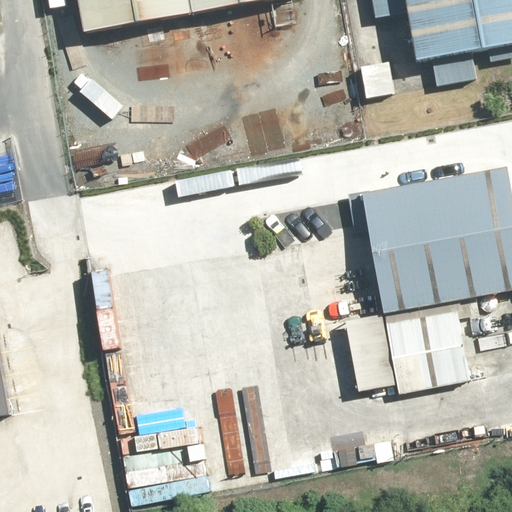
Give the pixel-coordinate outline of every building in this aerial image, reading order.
[(297,4),(296,0),(67,0),(76,43),(297,4)] [(511,52),(511,0),(368,0),(382,76),(511,52)] [(93,139),(72,143),(79,183),(100,179),(93,139)] [(511,213),(504,169),(353,196),(375,321),(511,296),(511,213)] [(253,223),(228,226),(233,267),(258,264),(253,223)] [(456,315),(381,328),(394,396),(468,383),(456,315)]
